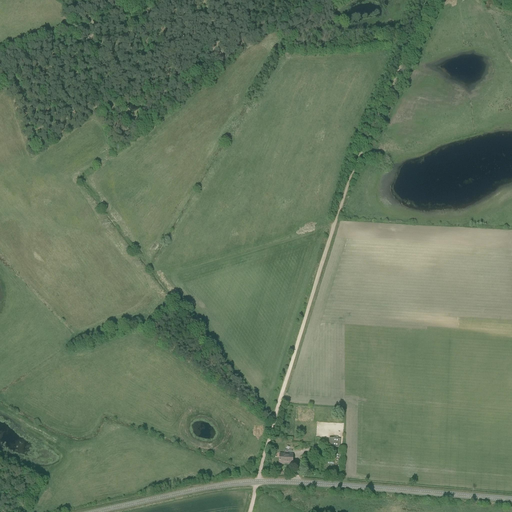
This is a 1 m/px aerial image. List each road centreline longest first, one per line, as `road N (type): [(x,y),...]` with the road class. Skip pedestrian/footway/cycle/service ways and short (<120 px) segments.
road 1 (track): [(430,0),(343,197),(250,511)]
road 2 (tertiary): [(96,511),(267,481),(511,500)]
